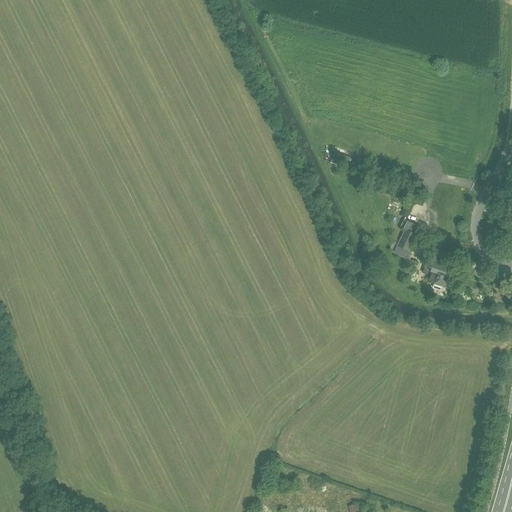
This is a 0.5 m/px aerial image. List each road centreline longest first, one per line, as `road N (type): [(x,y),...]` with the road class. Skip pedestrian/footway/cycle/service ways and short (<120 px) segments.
road 1 (unclassified): [(56,511),(0,353)]
road 2 (unclassified): [(511,265),(491,255),(477,231),(482,201),(511,141)]
